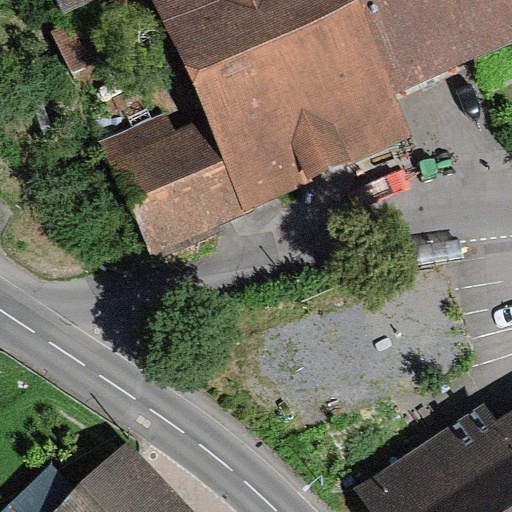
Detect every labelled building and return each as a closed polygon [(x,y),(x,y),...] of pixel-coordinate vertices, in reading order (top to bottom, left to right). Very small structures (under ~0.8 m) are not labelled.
[(42,0),(50,17),(89,0),(151,0),(205,121),(166,139),(157,121),(101,146),(148,250),(400,138),(383,100),(511,42),(511,19),(503,0),(42,0)] [(363,274),(220,328),(249,403),(391,350),(363,274)] [(511,511),(511,411),(368,500),(375,511),(511,511)] [(172,511),(114,454),(56,511),(172,511)] [(0,507),(0,511),(38,511),(48,503),(27,482),(0,507)]
